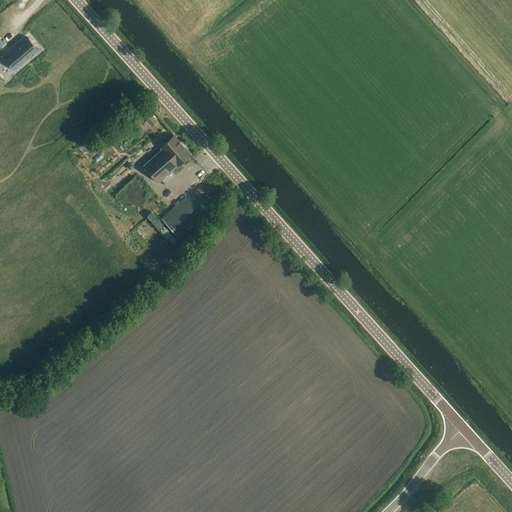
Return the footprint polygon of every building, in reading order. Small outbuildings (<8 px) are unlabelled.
[(29,30),(3,50),(12,63),(38,43),(29,30)] [(177,165),(190,154),(174,135),(161,147),(163,149),(145,164),(159,180),(176,164),(177,165)] [(117,165),(140,142),(134,136),(111,159),(117,165)] [(117,185),(107,192),(109,195),(103,199),(130,234),(145,222),(117,185)] [(154,262),(204,217),(186,197),(153,226),(149,230),(135,242),(154,262)] [(155,217),(151,212),(147,216),(151,221),(155,217)] [(198,227),(186,236),(190,242),(202,233),(198,227)]
